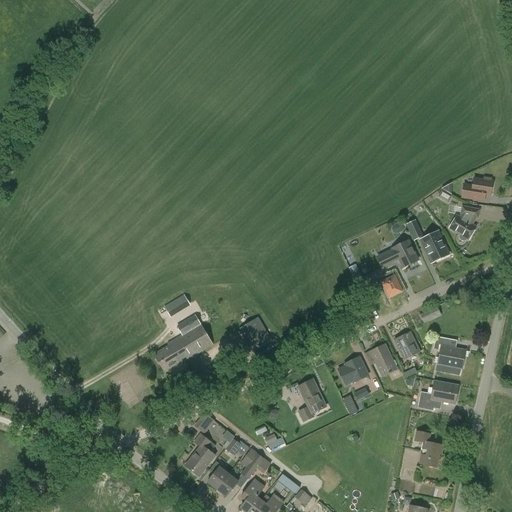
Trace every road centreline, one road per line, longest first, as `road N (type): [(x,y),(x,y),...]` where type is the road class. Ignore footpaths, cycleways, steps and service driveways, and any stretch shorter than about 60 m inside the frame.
road 1 (residential): [(120,446),(511,258)]
road 2 (tertiary): [(457,511),(511,258)]
road 3 (tertiary): [(103,427),(0,314)]
